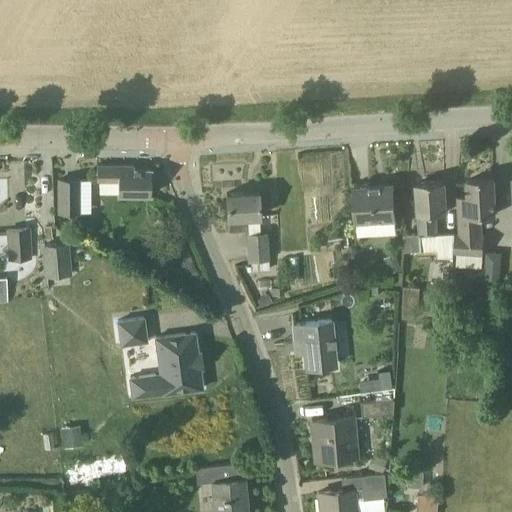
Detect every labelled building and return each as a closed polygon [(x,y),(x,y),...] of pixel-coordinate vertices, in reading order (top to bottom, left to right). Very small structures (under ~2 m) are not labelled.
[(150,168),(134,168),(134,164),(96,164),(96,180),(99,180),(100,194),(117,194),(150,194),(150,168)] [(455,232),(454,251),(482,253),(483,234),(475,234),(474,214),(495,213),(493,178),(467,180),(468,196),(458,197),(460,232),(455,232)] [(78,179),(58,179),(58,203),(58,214),(78,213),(78,203),(78,179)] [(455,232),(455,231),(438,233),(436,213),(446,213),(444,181),(416,182),(419,234),(404,236),(403,251),(438,248),(438,256),(454,255),(454,251),(455,232)] [(393,183),(354,186),(357,236),(377,235),(376,219),(395,218),(393,183)] [(252,216),(259,215),(258,191),(226,193),(228,230),(252,228),(252,216)] [(27,228),(7,229),(9,260),(29,258),(27,228)] [(268,232),(247,233),(248,260),(269,260),(268,232)] [(175,252),(188,247),(189,247),(189,246),(185,237),(171,243),(175,252)] [(66,243),(43,245),(46,277),(68,275),(66,243)] [(396,251),(383,255),(388,272),(401,268),(396,251)] [(501,265),(485,263),(483,285),(500,286),(501,265)] [(206,283),(201,274),(190,280),(194,288),(206,283)] [(367,293),(378,293),(378,285),(367,285),(367,293)] [(283,287),(271,288),(272,296),(284,296),(283,287)] [(420,287),(404,287),(402,318),(415,318),(415,307),(419,307),(420,287)] [(144,317),(117,321),(120,344),(147,340),(144,317)] [(331,319),(292,323),(294,341),(303,340),(305,366),(336,363),(331,319)] [(161,374),(130,378),(133,397),(202,388),(200,368),(204,367),(202,351),(197,352),(195,331),(155,337),(161,374)] [(488,364),(488,349),(471,349),(471,363),(488,364)] [(377,370),(378,376),(380,388),(392,387),(389,369),(377,370)] [(393,398),(360,401),(361,415),(393,412),(393,398)] [(353,415),(311,419),(315,459),(357,455),(353,415)] [(62,426),(64,446),(82,445),(80,424),(62,426)] [(387,459),(374,454),(369,467),(381,472),(387,459)] [(248,511),(245,477),(238,478),(238,463),(195,468),(197,483),(211,482),(213,511),(248,511)] [(423,467),(407,466),(406,485),(421,486),(423,467)] [(383,472),(360,474),(362,498),(385,496),(385,494),(388,494),(389,473),(383,473),(383,472)] [(355,511),(353,488),(342,489),(318,491),(319,511),(355,511)] [(437,495),(417,495),(417,511),(437,511),(437,495)]
